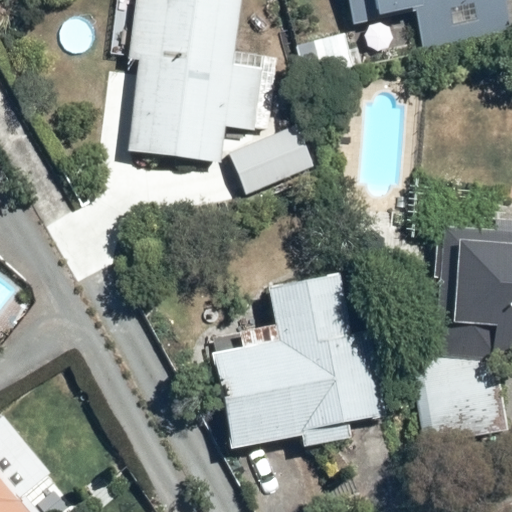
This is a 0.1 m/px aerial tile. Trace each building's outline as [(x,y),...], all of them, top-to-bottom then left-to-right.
[(246,0),(137,0),(129,58),(142,60),(129,150),(221,163),(226,129),(269,135),(280,56),(240,51),(246,0)] [(349,0),(354,24),(421,12),(427,52),(511,36),(511,16),(509,0),(349,0)] [(511,236),(466,235),(463,326),(499,327),(499,351),(511,351),(511,236)] [(249,345),(218,350),(234,453),(308,442),(309,450),(378,439),(369,378),(354,381),(338,273),(272,283),(279,328),(248,332),(249,345)] [(0,342),(24,312),(0,292),(0,342)] [(500,359),(412,362),(414,454),(502,452),(500,359)] [(56,470),(3,412),(0,414),(0,511),(36,511),(24,499),(56,470)]
